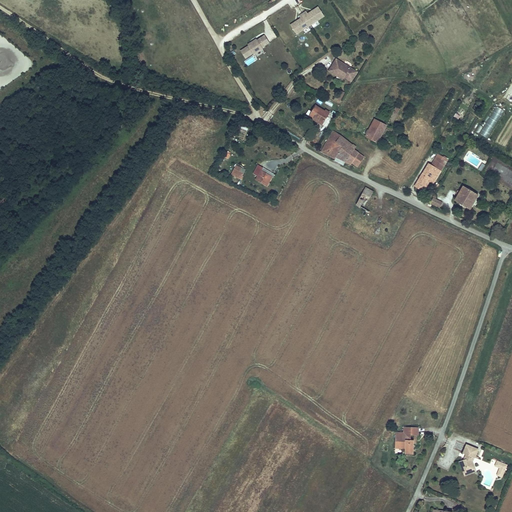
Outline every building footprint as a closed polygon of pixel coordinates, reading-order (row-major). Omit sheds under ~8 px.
[(296,33),(324,15),(318,5),(307,12),(306,10),(299,14),(301,16),(290,23),(296,33)] [(259,48),(260,46),(268,41),(264,34),(256,39),(255,38),(249,42),(248,43),(240,49),(245,56),(253,51),(255,51),(259,48)] [(244,61),(247,65),(256,60),(253,56),(244,61)] [(353,81),(359,72),(337,58),(334,63),(339,66),(334,73),(338,75),(340,72),(346,76),(345,77),(353,81)] [(334,63),(330,70),(334,73),(339,66),(334,63)] [(316,104),(309,116),(322,124),(330,111),(326,109),(325,110),(316,104)] [(396,106),(388,121),(393,124),(401,109),(396,106)] [(496,106),(479,133),(487,138),(503,110),(496,106)] [(375,119),(372,125),(383,130),(386,125),(375,119)] [(372,125),(366,137),(377,142),(383,130),(372,125)] [(334,131),(329,140),(333,142),(330,146),(334,149),(336,144),(341,147),(336,157),(345,162),(353,150),(349,148),(348,147),(350,144),(334,131)] [(328,139),(321,151),(335,157),(336,157),(341,147),(336,144),(334,149),(330,146),(333,142),(329,140),(328,139)] [(353,150),(345,162),(351,164),(354,159),(363,165),(367,159),(353,150)] [(360,169),(363,165),(354,159),(351,164),(360,169)] [(414,187),(421,192),(430,176),(435,179),(440,170),(429,163),(414,187)] [(237,166),(232,164),(229,170),(235,173),(234,174),(237,175),(239,172),(235,170),(237,166)] [(260,171),(255,180),(263,184),(268,175),(260,171)] [(430,176),(421,192),(423,193),(431,180),(434,181),(435,179),(430,176)] [(463,186),(459,192),(465,196),(469,190),(463,186)] [(360,188),(358,193),(366,198),(369,192),(360,188)] [(465,196),(459,192),(455,200),(470,209),(478,195),(469,190),(465,196)] [(358,193),(352,205),(365,212),(371,200),(366,198),(358,193)] [(433,198),(430,204),(439,208),(442,202),(433,198)] [(404,435),(396,434),(395,449),(404,449),(404,451),(412,451),(412,444),(412,441),(410,441),(410,437),(414,437),(417,437),(417,433),(417,429),(410,429),(410,431),(404,431),(404,435)] [(478,448),(467,443),(464,451),(467,452),(468,453),(466,458),(464,459),(460,459),(462,472),(467,471),(467,469),(473,467),(472,461),(474,456),(478,457),(479,456),(476,455),(478,448)] [(505,464),(496,460),(494,464),(498,466),(504,468),(505,464)] [(489,487),(493,478),(490,471),(484,474),(486,478),(484,484),(489,487)]
